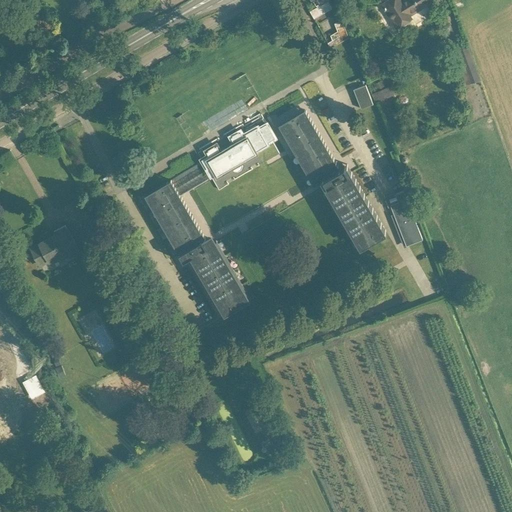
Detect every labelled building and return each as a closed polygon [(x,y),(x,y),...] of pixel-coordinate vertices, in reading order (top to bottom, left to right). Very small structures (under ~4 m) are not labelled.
[(312,0),(316,5),(317,7),(310,11),(314,18),(332,8),(327,0),(312,0)] [(400,0),(387,0),(382,3),(396,27),(412,17),(410,14),(432,0),(403,0),(401,1),(400,0)] [(339,36),(328,43),(331,47),(349,37),(343,19),(334,23),(339,36)] [(466,84),(471,82),(478,80),(466,47),(465,43),(458,46),(459,49),(454,51),(466,84)] [(377,91),(372,93),(376,103),(395,95),(391,85),(386,87),(383,80),(374,83),(377,91)] [(366,84),(353,88),(360,108),(373,103),(366,84)] [(314,184),(321,180),(360,247),(387,231),(347,163),(340,167),(305,108),(278,123),(314,184)] [(208,154),(202,159),(203,160),(202,161),(212,176),(219,189),(280,154),(271,138),(274,136),(275,138),(276,137),(267,122),(259,127),(258,126),(243,134),(241,130),(230,136),(234,143),(220,151),(216,144),(206,150),(208,154)] [(202,161),(145,194),(183,261),(191,256),(192,259),(193,260),(194,263),(195,264),(196,266),(197,267),(198,270),(199,271),(201,274),(201,275),(203,277),(203,278),(205,281),(205,282),(207,284),(207,286),(209,288),(210,289),(211,292),(212,293),(213,295),(214,296),(215,299),(216,300),(218,303),(218,304),(220,306),(220,307),(222,310),(222,311),(224,313),(224,315),(226,314),(228,312),(251,299),(217,240),(209,244),(208,242),(207,241),(206,238),(205,237),(204,234),(203,233),(201,231),(201,230),(199,227),(199,226),(197,223),(197,222),(195,220),(194,219),(193,216),(192,215),(191,213),(190,211),(189,209),(188,208),(187,205),(186,204),(184,202),(184,201),(182,198),(182,197),(180,194),(212,176),(202,161)] [(423,239),(404,190),(395,194),(396,194),(398,200),(398,201),(392,204),(391,203),(390,204),(406,245),(423,239)] [(40,243),(31,248),(40,265),(67,251),(69,256),(79,250),(65,225),(54,231),(56,234),(40,243)] [(62,365),(56,367),(59,377),(66,375),(62,365)] [(23,381),(31,396),(40,391),(32,376),(23,381)]
